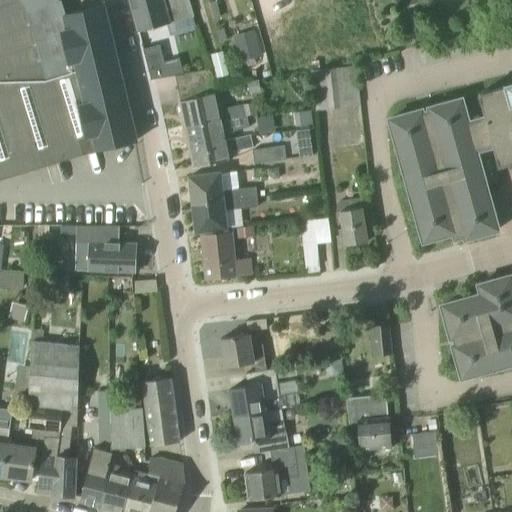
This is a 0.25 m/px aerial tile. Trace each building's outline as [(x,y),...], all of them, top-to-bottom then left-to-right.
[(0,0),(0,180),(97,151),(137,141),(136,139),(135,139),(125,97),(126,97),(125,94),(115,53),(115,52),(114,50),(104,8),(104,5),(66,14),(61,0),(60,0),(0,0)] [(195,17),(189,0),(130,0),(139,32),(195,17)] [(236,34),(241,60),(262,56),(257,30),(236,34)] [(163,64),(147,69),(150,80),(150,82),(151,82),(176,78),(183,77),(183,75),(180,60),(163,64)] [(317,111),(341,108),(360,106),(356,66),(312,71),(317,111)] [(183,77),(176,78),(179,90),(214,83),(215,83),(212,72),(183,77)] [(255,103),(245,105),(224,110),(220,93),(219,93),(218,88),(214,89),(214,83),(179,90),(181,102),(180,102),(185,127),(218,118),(219,121),(247,115),(247,116),(257,113),(255,103)] [(511,85),(479,95),(486,118),(469,123),(462,99),(430,108),(430,112),(423,114),(422,110),(390,119),(424,242),(454,233),(456,238),(465,236),(466,239),(498,230),(476,151),(493,146),(499,167),(511,163),(511,85)] [(302,154),(313,153),(311,111),(300,112),(302,154)] [(250,129),(247,116),(247,115),(219,121),(218,118),(185,127),(190,147),(205,144),(223,140),(224,140),(222,131),(228,130),(229,133),(250,129)] [(225,142),(224,140),(223,140),(205,144),(190,147),(194,168),(229,161),(227,154),(254,148),(251,136),(225,142)] [(254,163),(286,159),(284,145),(252,149),(254,163)] [(193,204),(255,197),(254,188),(221,191),(219,173),(190,177),(193,204)] [(196,232),(216,230),(226,229),(224,210),(257,206),(255,197),(193,204),(196,232)] [(368,242),(365,222),(361,198),(339,201),(346,245),(368,242)] [(315,219),(317,243),(331,241),(328,217),(315,219)] [(302,220),(305,248),(307,268),(320,266),(317,243),(315,219),(302,220)] [(138,244),(118,243),(115,243),(115,227),(78,226),(77,257),(90,258),(89,271),(136,273),(138,244)] [(252,274),(250,259),(235,260),(232,232),(202,236),(206,279),(252,274)] [(0,288),(11,289),(12,272),(1,272),(0,271),(0,288)] [(511,278),(511,276),(479,285),(482,295),(442,306),(451,338),(455,337),(457,345),(453,346),(462,378),(511,364),(511,278)] [(389,353),(386,325),(370,327),(373,355),(389,353)] [(226,367),(246,364),(254,362),(252,346),(264,344),(262,332),(221,339),(226,367)] [(38,492),(76,496),(77,459),(70,458),(71,427),(76,427),(80,347),(32,342),(30,379),(29,392),(28,406),(32,406),(29,430),(33,431),(45,432),(40,466),(41,466),(38,492)] [(234,416),(266,411),(264,401),(280,398),(276,369),(251,373),(253,386),(230,390),(234,416)] [(30,379),(17,377),(15,390),(29,392),(30,379)] [(152,446),(160,444),(180,442),(171,378),(143,382),(152,446)] [(89,470),(81,501),(99,506),(109,463),(112,451),(111,451),(110,410),(109,391),(99,392),(100,411),(101,448),(95,447),(89,470)] [(388,418),(387,401),(386,395),(346,399),(351,437),(360,436),(361,450),(391,448),(388,418)] [(111,451),(112,451),(145,450),(143,409),(110,410),(111,451)] [(239,443),(257,440),(262,439),(264,451),(263,451),(263,452),(271,451),(289,448),(284,419),(268,421),(266,411),(234,416),(239,443)] [(10,428),(0,426),(0,475),(3,476),(7,444),(10,428)] [(34,465),(40,466),(45,432),(33,431),(31,448),(7,444),(3,476),(31,480),(34,465)] [(329,445),(331,470),(347,468),(344,444),(329,445)] [(249,499),(269,497),(281,495),(279,479),(299,476),(295,447),(289,448),(271,451),(273,469),(246,473),(249,499)] [(183,464),(163,460),(159,458),(150,459),(150,475),(159,477),(148,511),(176,511),(185,483),(183,465),(183,464)] [(117,472),(119,466),(109,463),(99,506),(121,511),(123,511),(132,479),(132,477),(117,472)] [(148,511),(159,477),(150,475),(133,470),(132,477),(132,479),(123,511),(148,511)]
